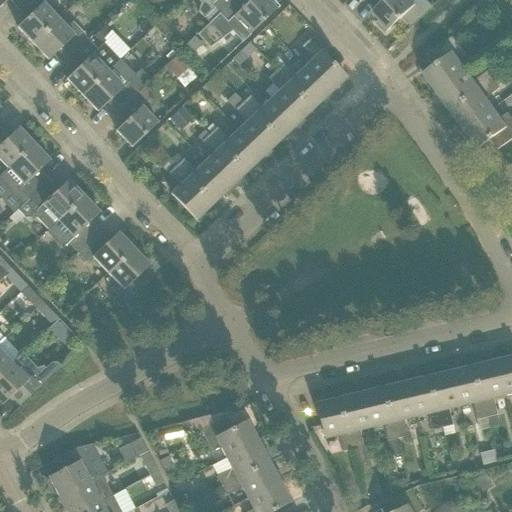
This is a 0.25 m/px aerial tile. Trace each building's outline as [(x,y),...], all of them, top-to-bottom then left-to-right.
[(16,27),(32,44),(57,19),(42,3),(45,0),(25,0),(20,6),(29,15),(16,27)] [(197,0),(200,3),(198,12),(209,23),(232,0),(197,0)] [(249,0),(245,4),(241,0),(232,0),(209,23),(217,30),(219,28),(220,29),(223,27),(229,33),(234,33),(238,31),(239,23),(249,34),(263,20),(278,7),(271,0),(249,0)] [(385,0),(372,12),(379,20),(376,23),(385,34),(389,30),(402,18),(411,27),(432,8),(425,1),(416,0),(413,3),(409,0),(385,0)] [(57,19),(32,44),(48,60),(56,52),(60,48),(69,58),(88,40),(79,31),(71,23),(65,28),(57,19)] [(105,25),(93,37),(99,43),(103,39),(111,31),(112,31),(105,25)] [(315,33),(309,39),(321,51),(327,46),(315,33)] [(194,37),(184,46),(192,54),(201,45),(194,37)] [(434,95),(466,72),(459,62),(467,56),(453,37),(428,54),(436,64),(423,74),(436,92),(433,94),(434,95)] [(303,68),(330,96),(332,95),(329,93),(346,78),(321,51),(309,39),(301,47),(312,59),(303,68)] [(88,40),(69,58),(78,67),(65,79),(81,96),(107,71),(119,60),(103,43),(97,49),(88,40)] [(248,43),(232,59),(239,66),(256,50),(248,43)] [(179,53),(164,66),(176,78),(190,65),(179,53)] [(107,71),(81,96),(97,112),(110,100),(118,109),(137,92),(144,85),(150,80),(140,69),(134,75),(119,60),(107,71)] [(283,64),(275,71),(312,110),(323,99),(325,102),(330,96),(303,68),(295,76),(283,64)] [(312,110),(275,71),(268,78),(279,90),(270,99),(297,128),(303,122),(301,120),(312,110)] [(473,81),(466,72),(434,95),(439,101),(441,99),(450,111),(493,80),(487,72),(473,81)] [(493,80),(450,111),(459,124),(456,125),(461,132),(493,109),(486,99),(499,89),(493,80)] [(137,92),(118,109),(127,119),(115,131),(131,148),(157,123),(141,107),(153,95),(144,85),(137,92)] [(297,128),(270,99),(262,107),(250,95),(242,103),(279,141),(290,131),(292,133),(297,128)] [(235,96),(228,103),(235,110),(242,103),(235,96)] [(279,141),(242,103),(235,110),(246,122),(237,131),(264,159),(270,153),(268,151),(279,141)] [(181,108),(169,119),(180,130),(192,119),(181,108)] [(500,118),(493,109),(461,132),(462,133),(464,131),(477,149),(490,140),(497,150),(511,139),(511,118),(508,113),(500,118)] [(5,139),(0,134),(0,161),(7,169),(33,144),(18,127),(5,139)] [(264,159),(237,131),(228,139),(217,127),(209,134),(246,173),(256,162),(258,164),(264,159)] [(246,173),(209,134),(201,141),(213,154),(204,162),(231,190),(237,185),(235,183),(246,173)] [(7,169),(0,175),(0,182),(12,196),(17,210),(46,182),(37,173),(49,161),(33,144),(7,169)] [(165,154),(157,163),(165,171),(174,163),(165,154)] [(184,158),(176,165),(213,204),(223,194),(225,196),(231,190),(204,162),(195,170),(184,158)] [(213,204),(176,165),(168,173),(180,185),(170,194),(197,223),(204,217),(202,215),(213,204)] [(46,182),(17,210),(24,218),(36,218),(48,231),(57,221),(83,196),(67,180),(55,192),(46,182)] [(99,213),(83,196),(57,221),(66,231),(61,236),(77,253),(96,234),(86,225),(99,213)] [(105,244),(96,234),(77,253),(86,263),(92,258),(107,274),(133,249),(117,232),(105,244)] [(133,249),(107,274),(116,283),(111,289),(117,295),(112,300),(121,309),(148,283),(147,282),(144,285),(136,277),(149,265),(133,249)] [(0,258),(0,271),(4,276),(11,270),(0,258)] [(11,270),(4,276),(20,292),(26,286),(11,270)] [(42,303),(26,286),(20,292),(36,309),(42,303)] [(51,312),(42,303),(36,309),(44,318),(51,312)] [(68,344),(76,334),(58,318),(49,328),(68,344)] [(0,374),(11,364),(0,352),(0,374)] [(11,364),(0,374),(0,402),(2,405),(11,396),(19,405),(60,367),(55,363),(51,363),(44,368),(42,366),(36,368),(22,353),(11,364)] [(496,357),(506,396),(511,394),(511,356),(499,360),(498,357),(496,357)] [(506,396),(496,357),(489,359),(490,362),(475,366),(487,417),(498,415),(494,399),(506,396)] [(487,417),(475,366),(461,369),(460,366),(452,368),(461,406),(473,404),(477,420),(487,417)] [(461,406),(452,368),(445,370),(446,373),(431,376),(443,428),(454,426),(450,409),(461,406)] [(416,377),(408,379),(417,417),(429,414),(433,430),(443,428),(431,376),(416,380),(416,377)] [(417,417),(408,379),(400,381),(401,384),(386,387),(399,439),(409,436),(405,420),(417,417)] [(371,388),(363,389),(373,428),(384,425),(388,441),(399,439),(386,387),(371,391),(371,388)] [(373,428),(363,389),(356,391),(356,394),(342,398),(354,449),(364,447),(360,431),(373,428)] [(354,449),(342,398),(327,401),(326,398),(318,400),(327,439),(340,436),(344,452),(354,449)] [(225,458),(260,440),(260,439),(257,440),(246,420),(232,428),(226,417),(200,431),(211,452),(220,447),(225,458)] [(140,439),(129,444),(136,457),(147,451),(140,439)] [(399,439),(388,441),(392,457),(402,455),(399,439)] [(260,440),(225,458),(231,469),(216,477),(221,486),(268,461),(261,448),(264,447),(260,440)] [(89,445),(77,448),(53,461),(58,471),(48,477),(59,498),(101,476),(104,474),(89,445)] [(167,456),(158,461),(165,474),(174,469),(167,456)] [(143,465),(149,476),(157,471),(152,461),(143,465)] [(268,461),(221,486),(226,496),(241,488),(247,499),(282,480),(278,473),(275,475),(268,461)] [(157,471),(149,476),(155,487),(163,482),(157,471)] [(80,511),(111,496),(101,476),(59,498),(66,511),(80,511)] [(282,480),(247,499),(252,509),(247,511),(272,511),(290,503),(279,483),(282,481),(282,480)] [(189,489),(178,496),(182,505),(194,499),(189,489)] [(419,511),(423,510),(412,489),(385,503),(390,511),(419,511)] [(120,511),(111,496),(80,511),(120,511)] [(177,511),(178,511),(173,501),(164,505),(167,511),(177,511)]
